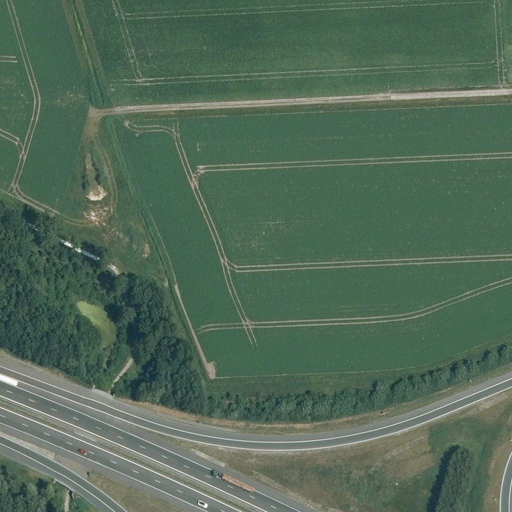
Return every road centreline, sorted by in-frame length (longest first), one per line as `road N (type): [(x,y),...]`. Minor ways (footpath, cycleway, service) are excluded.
road 1 (motorway): [(511,382),(374,434),(322,445),(247,446),(155,428),(0,370)]
road 2 (motorway): [(281,511),(0,388)]
road 3 (motorway): [(0,415),(223,511)]
road 4 (motorway): [(0,440),(120,511)]
